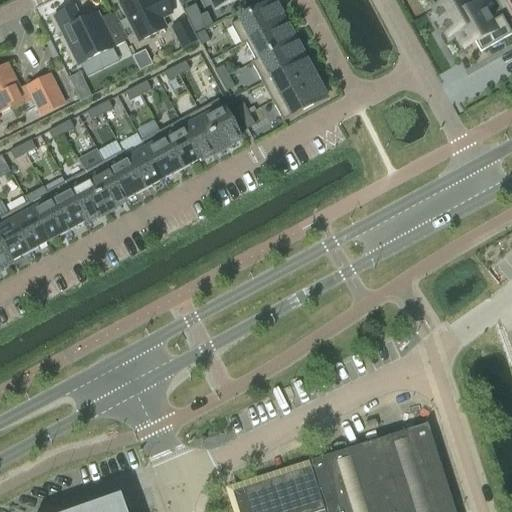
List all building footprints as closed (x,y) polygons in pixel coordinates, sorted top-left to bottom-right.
[(125,0),(118,4),(138,42),(164,29),(159,20),(170,15),(162,0),(125,0)] [(207,0),(213,12),(238,0),(207,0)] [(448,0),(432,9),(448,37),(454,33),(463,48),(473,42),(479,53),(511,35),(500,17),(490,23),(479,3),(473,7),(468,0),(448,0)] [(511,0),(503,0),(511,15),(511,0)] [(243,44),(283,22),(272,2),(227,26),(239,47),(243,44)] [(194,6),(183,12),(194,34),(211,25),(205,14),(199,17),(194,6)] [(110,50),(123,43),(109,16),(98,21),(95,16),(79,24),(72,10),(53,19),(76,66),(82,63),(110,50)] [(186,20),(169,29),(180,51),(197,42),(186,20)] [(243,44),(253,62),(293,40),(283,22),(243,44)] [(202,31),(195,36),(200,46),(208,41),(202,31)] [(303,60),(293,40),(253,62),(249,65),(259,84),(303,60)] [(110,50),(82,63),(88,76),(117,62),(110,50)] [(259,84),(270,103),(314,79),(303,60),(259,84)] [(188,71),(184,63),(173,68),(177,76),(188,71)] [(48,77),(26,88),(25,86),(18,89),(6,65),(0,67),(0,113),(30,98),(40,118),(62,107),(48,77)] [(214,71),(219,81),(227,77),(222,67),(214,71)] [(177,76),(173,68),(163,73),(167,81),(177,76)] [(81,73),(72,77),(81,99),(91,95),(81,73)] [(232,87),(227,77),(219,81),(224,91),(232,87)] [(314,79),(270,103),(281,124),(325,100),(314,79)] [(146,83),(135,88),(139,96),(150,91),(146,83)] [(139,96),(135,88),(125,93),(128,101),(139,96)] [(200,120),(219,154),(240,142),(217,100),(195,112),(200,120)] [(97,107),(101,115),(111,110),(107,102),(97,107)] [(235,109),(240,119),(248,115),(242,105),(235,109)] [(97,107),(86,112),(90,121),(101,115),(97,107)] [(253,124),(248,115),(240,119),(245,129),(253,124)] [(158,132),(163,142),(180,172),(201,161),(183,129),(179,120),(158,132)] [(200,120),(183,129),(201,161),(202,163),(219,154),(200,120)] [(69,122),(58,127),(62,136),(73,130),(69,122)] [(58,127),(48,132),(51,141),(62,136),(58,127)] [(30,142),(19,147),(23,155),(34,150),(30,142)] [(162,182),(180,172),(163,142),(146,152),(162,182)] [(143,146),(124,157),(143,192),(162,182),(146,152),(143,146)] [(19,147),(9,152),(13,161),(23,155),(19,147)] [(102,162),(124,203),(143,192),(124,157),(121,152),(102,162)] [(102,162),(83,173),(105,215),(125,205),(124,203),(102,162)] [(105,215),(83,173),(64,183),(85,223),(86,226),(105,215)] [(65,233),(85,223),(64,183),(44,194),(48,202),(65,233)] [(48,202),(30,212),(47,243),(65,233),(48,202)] [(27,254),(47,243),(30,212),(26,204),(7,214),(27,254)] [(0,247),(9,264),(27,254),(7,214),(0,217),(0,247)] [(0,271),(10,266),(9,264),(0,247),(0,271)] [(452,511),(425,426),(367,445),(388,511),(452,511)] [(324,511),(388,511),(367,445),(309,463),(324,511)] [(232,501),(235,511),(322,511),(311,476),(232,501)] [(121,511),(117,499),(79,511),(121,511)]
